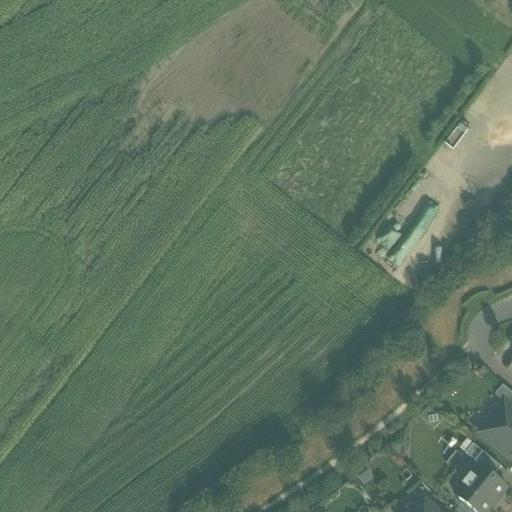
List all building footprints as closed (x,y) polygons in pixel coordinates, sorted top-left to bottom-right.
[(371,141),(378,134),(339,98),(332,105),(371,141)] [(396,267),(417,242),(402,230),(432,192),(423,185),(377,243),(390,253),(385,259),(396,267)] [(479,436),(511,462),(511,410),(505,405),(479,436)] [(501,469),(473,446),(465,455),(479,467),(493,478),(501,469)] [(479,467),(455,497),(472,511),(488,511),(507,489),(493,478),(479,467)]
